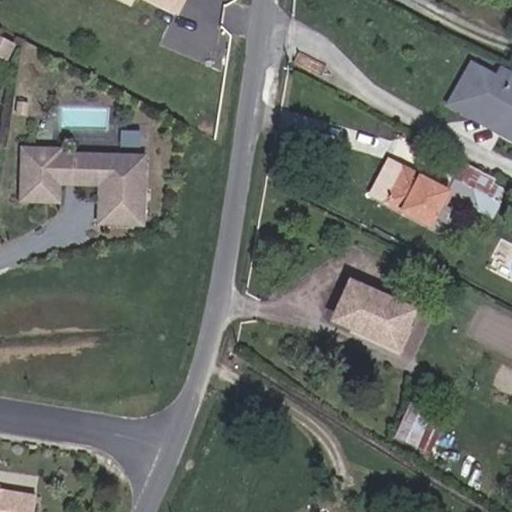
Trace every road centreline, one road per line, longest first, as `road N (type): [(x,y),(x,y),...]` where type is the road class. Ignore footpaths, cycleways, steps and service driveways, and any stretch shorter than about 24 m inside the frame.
road 1 (unclassified): [(172,454),(212,359),(263,0)]
road 2 (residential): [(0,415),(147,442),(172,454)]
